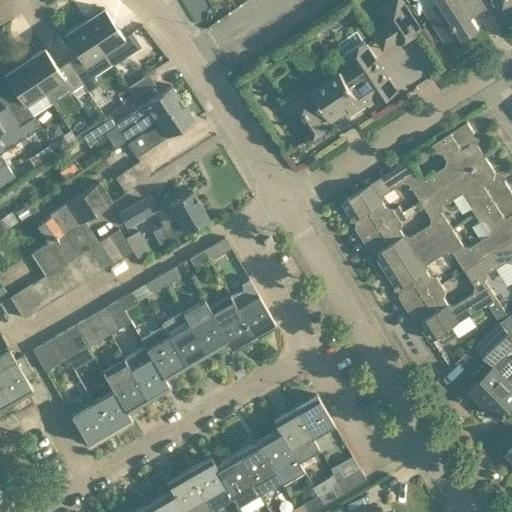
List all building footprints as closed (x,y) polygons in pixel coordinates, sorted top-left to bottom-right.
[(402,0),(390,0),(376,10),(398,44),(421,28),(402,0)] [(437,0),(438,0),(424,9),(425,10),(434,24),(445,41),(459,32),(463,37),(478,27),(465,7),(476,0),(437,0)] [(511,0),(493,0),(501,12),(511,4),(511,0)] [(104,7),(84,20),(104,50),(113,64),(140,46),(131,32),(123,36),(104,7)] [(85,63),(104,50),(84,20),(64,34),(78,55),(68,61),(82,83),(88,91),(99,83),(93,75),(85,63)] [(307,92),(287,106),(293,116),(309,139),(329,125),(327,121),(345,109),(348,114),(364,104),(360,99),(390,79),(364,40),(344,54),(350,63),(329,77),(324,68),(308,79),(314,87),(311,89),(314,93),(309,96),(307,92)] [(44,47),(24,60),(52,103),(82,83),(68,61),(58,68),(44,47)] [(52,103),(24,60),(4,74),(18,94),(4,104),(5,104),(18,125),(52,103)] [(154,83),(147,72),(128,86),(135,96),(154,83)] [(138,130),(156,118),(182,101),(171,83),(144,101),(145,102),(114,122),(114,123),(124,137),(137,129),(138,130)] [(193,118),(182,101),(156,118),(159,124),(145,133),(143,130),(127,141),(136,155),(193,118)] [(0,160),(3,159),(0,155),(0,152),(40,126),(32,116),(18,125),(5,104),(0,107),(0,160)] [(83,134),(87,141),(114,123),(114,122),(108,113),(81,131),(83,134)] [(426,177),(419,176),(409,182),(420,199),(486,157),(478,144),(472,143),(474,131),(467,120),(431,143),(436,151),(443,152),(447,159),(446,165),(426,177)] [(495,171),(486,157),(420,199),(431,217),(441,210),(443,204),(462,192),(468,193),(472,199),(471,205),(471,206),(475,213),(511,190),(505,179),(494,177),(495,171)] [(397,214),(403,211),(398,203),(393,207),(392,207),(387,206),(382,199),(384,193),(404,181),(409,182),(419,176),(408,158),(342,200),(351,214),(358,216),(355,227),(361,237),(397,214)] [(0,189),(16,179),(3,159),(0,160),(0,189)] [(149,175),(139,160),(115,176),(124,191),(149,175)] [(100,180),(51,212),(63,232),(47,242),(30,252),(44,275),(50,271),(60,265),(69,259),(79,253),(89,247),(98,241),(84,219),(113,200),(100,180)] [(207,216),(191,189),(167,203),(168,205),(155,212),(170,237),(207,216)] [(511,190),(475,213),(480,220),(486,221),(490,228),(489,233),(469,246),(463,245),(453,251),(464,268),(511,237),(511,190)] [(143,197),(117,212),(126,228),(152,213),(143,197)] [(386,269),(452,227),(441,210),(431,217),(430,222),(410,235),(404,234),(400,227),(402,221),(407,218),(403,211),(397,214),(361,237),(368,247),(379,250),(378,256),(386,269)] [(63,232),(51,212),(49,213),(51,215),(36,224),(47,242),(63,232)] [(452,227),(386,269),(395,283),(401,284),(399,295),(405,306),(441,283),(437,276),(436,276),(430,275),(426,268),(428,262),(447,250),(453,251),(463,245),(452,227)] [(119,228),(109,234),(122,256),(132,250),(119,228)] [(149,250),(137,230),(126,236),(138,256),(149,250)] [(122,256),(109,234),(99,241),(112,262),(122,256)] [(203,248),(209,258),(210,259),(231,247),(224,236),(203,248)] [(511,237),(464,268),(475,285),(485,279),(487,273),(506,261),(511,261),(511,237)] [(99,241),(98,241),(89,247),(103,268),(112,262),(99,241)] [(103,268),(89,247),(79,253),(93,274),(103,268)] [(209,258),(203,248),(189,256),(195,266),(209,258)] [(93,274),(79,253),(69,259),(83,281),(93,274)] [(83,281),(69,259),(60,265),(73,287),(83,281)] [(73,287),(60,265),(50,271),(63,293),(73,287)] [(174,265),(161,273),(166,282),(179,274),(174,265)] [(50,271),(44,275),(40,277),(53,299),(63,293),(50,271)] [(166,282),(161,273),(147,281),(153,291),(166,282)] [(53,299),(40,277),(30,284),(43,305),(53,299)] [(249,277),(240,282),(242,289),(229,293),(231,297),(232,297),(233,299),(254,335),(275,323),(249,277)] [(485,279),(475,285),(474,291),(454,304),(448,303),(444,296),(445,290),(446,290),(441,283),(405,306),(412,316),(423,319),(422,325),(431,339),(448,328),(497,296),(485,279)] [(43,305),(30,284),(20,290),(33,311),(43,305)] [(33,311),(20,290),(10,296),(23,317),(33,311)] [(132,290),(119,298),(125,308),(138,300),(132,290)] [(231,297),(229,293),(208,306),(210,310),(211,309),(212,312),(215,317),(227,339),(226,339),(231,348),(254,335),(232,297),(231,297)] [(507,312),(497,296),(487,303),(497,318),(507,312)] [(131,319),(125,308),(119,298),(108,304),(120,326),(131,319)] [(215,317),(212,312),(211,309),(210,310),(203,299),(182,312),(188,322),(189,322),(206,351),(226,339),(227,339),(215,317)] [(120,326),(108,304),(97,311),(110,332),(120,326)] [(206,351),(189,322),(188,322),(182,312),(181,310),(160,323),(161,325),(167,335),(168,334),(185,363),(206,351)] [(110,332),(97,311),(86,317),(98,338),(110,332)] [(98,338),(86,317),(75,323),(88,345),(98,338)] [(498,362),(511,348),(511,341),(504,333),(508,329),(499,320),(478,341),(498,362)] [(88,345),(75,323),(65,329),(77,351),(88,345)] [(185,363),(168,334),(167,335),(161,325),(140,338),(145,345),(163,376),(163,375),(185,363)] [(77,351),(65,329),(54,335),(67,357),(77,351)] [(67,357),(54,335),(43,342),(56,363),(67,357)] [(56,363),(43,342),(33,348),(45,369),(56,363)] [(169,385),(163,375),(163,376),(145,345),(123,358),(125,362),(126,361),(147,397),(169,385)] [(9,348),(0,352),(0,379),(12,400),(32,388),(25,376),(33,371),(23,353),(15,358),(9,348)] [(125,362),(123,358),(103,371),(109,381),(113,389),(125,410),(126,409),(147,397),(126,361),(125,362)] [(511,401),(511,368),(505,376),(494,364),(470,386),(498,415),(502,411),(503,413),(506,410),(505,408),(511,401)] [(0,379),(0,409),(2,410),(13,403),(11,400),(12,400),(0,379)] [(131,418),(126,409),(125,410),(113,389),(92,401),(109,431),(131,418)] [(316,393),(294,406),(312,436),(334,423),(316,393)] [(109,431),(92,401),(71,413),(88,443),(109,431)] [(319,447),(312,436),(294,406),(272,419),(278,427),(290,449),(291,449),(297,460),(319,447)] [(278,427),(257,440),(280,479),(281,482),(302,469),(297,460),(291,449),(290,449),(278,427)] [(280,479),(257,440),(235,452),(258,491),(280,479)] [(258,491),(235,452),(216,464),(215,465),(227,485),(227,486),(232,495),(231,496),(236,505),(258,491)] [(215,465),(216,464),(210,455),(188,468),(211,507),(231,496),(232,495),(227,486),(227,485),(215,465)] [(211,507),(188,468),(166,481),(172,490),(184,511),(185,511),(202,511),(210,508),(211,507)] [(360,468),(344,477),(339,470),(333,473),(344,491),(366,478),(360,468)] [(344,491),(333,473),(326,477),(331,485),(317,494),(323,503),(344,491)] [(172,490),(151,502),(156,511),(185,511),(184,511),(172,490)] [(308,511),(323,503),(317,494),(303,502),(308,511)] [(156,511),(151,502),(134,511),(156,511)]
